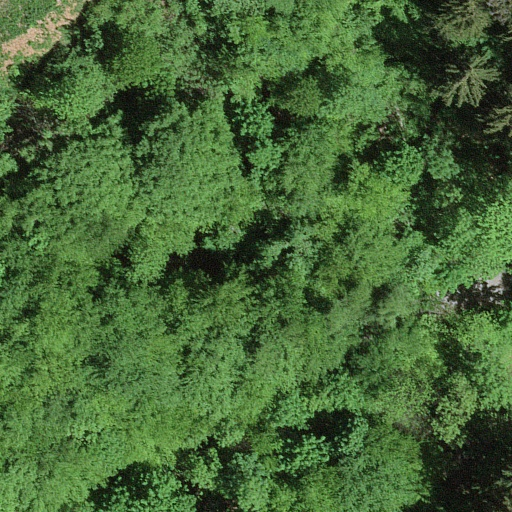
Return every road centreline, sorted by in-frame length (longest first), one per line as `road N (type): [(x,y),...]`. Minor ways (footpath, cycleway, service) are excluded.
road 1 (track): [(511,267),(82,433),(29,511)]
road 2 (track): [(426,511),(511,419)]
